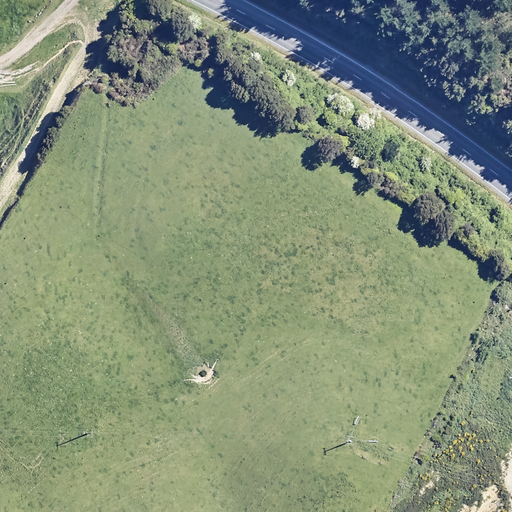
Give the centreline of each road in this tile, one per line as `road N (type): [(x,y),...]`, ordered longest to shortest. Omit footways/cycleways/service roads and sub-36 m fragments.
road 1 (trunk): [(215,0),(353,76),(511,188)]
road 2 (track): [(0,57),(50,17),(74,15),(82,27),(78,51),(0,199)]
